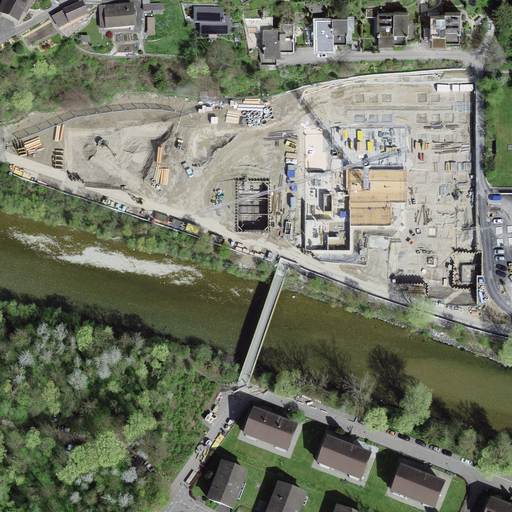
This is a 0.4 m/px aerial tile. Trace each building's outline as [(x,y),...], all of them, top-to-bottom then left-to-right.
[(0,10),(18,20),(28,0),(1,0),(0,3),(0,10)] [(83,6),(66,11),(70,21),(88,16),(83,6)] [(280,46),(279,28),(271,28),(272,15),(263,17),(261,6),(243,9),(247,28),(257,29),(258,34),(263,34),(261,63),(276,62),(277,53),(280,53),(280,46)] [(132,7),(103,8),(104,31),(134,29),(132,7)] [(222,9),(193,8),(193,24),(222,24),(222,9)] [(70,21),(66,11),(53,19),(59,28),(70,21)] [(393,12),(393,41),(407,41),(406,11),(393,12)] [(393,41),(393,12),(377,12),(377,37),(362,38),(362,50),(378,50),(377,42),(393,41)] [(444,17),(445,41),(459,41),(458,13),(444,14),(444,17)] [(445,41),(444,17),(430,17),(431,45),(445,45),(445,41)] [(331,18),(331,19),(332,40),(346,40),(346,18),(331,18)] [(332,46),(332,40),(331,19),(315,19),(316,47),(332,46)] [(279,28),(280,46),(293,46),(292,22),(279,23),(279,28)] [(351,98),(304,98),(304,145),(304,204),(304,252),(351,252),(351,207),(351,201),(351,144),(351,98)] [(253,137),(73,137),(73,179),(119,179),(167,179),(209,179),(253,179),(253,137)] [(463,206),(399,206),(399,237),(399,282),(463,282),(463,252),(463,206)] [(295,428),(254,412),(246,435),(287,451),(295,428)] [(369,456),(328,440),(319,463),(360,479),(369,456)] [(246,472),(223,463),(209,500),(232,509),(246,472)] [(443,485),(402,469),(393,492),(434,508),(443,485)] [(298,511),(305,495),(279,485),(268,511),(298,511)] [(511,511),(511,509),(492,502),(487,511),(511,511)]
